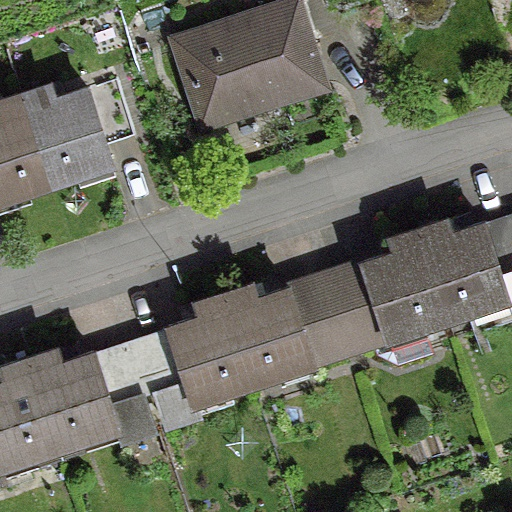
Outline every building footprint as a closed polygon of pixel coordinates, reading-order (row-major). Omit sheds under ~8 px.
[(320,84),(292,0),(291,0),(171,39),(199,124),(320,84)] [(50,98),(45,85),(18,93),(47,181),(107,160),(100,140),(130,130),(112,78),(50,98)] [(0,196),(47,181),(18,93),(0,99),(0,196)] [(446,233),(441,219),(414,228),(443,315),(503,295),(505,309),(511,307),(511,214),(511,213),(479,224),(479,222),(446,233)] [(359,264),(328,274),(351,345),(443,315),(414,228),(387,237),(391,251),(359,262),(359,264)] [(251,297),(247,284),(220,293),(248,379),(340,349),(317,278),(285,288),(285,286),(251,297)] [(164,326),(165,329),(133,339),(161,424),(194,413),(189,399),(248,379),(220,293),(193,302),(197,315),(164,326)] [(56,362),(52,348),(24,357),(53,444),(112,425),(116,438),(149,428),(122,343),(56,362)] [(0,476),(1,476),(0,472),(0,461),(53,444),(24,357),(0,365),(0,373),(2,380),(0,380),(0,476)]
